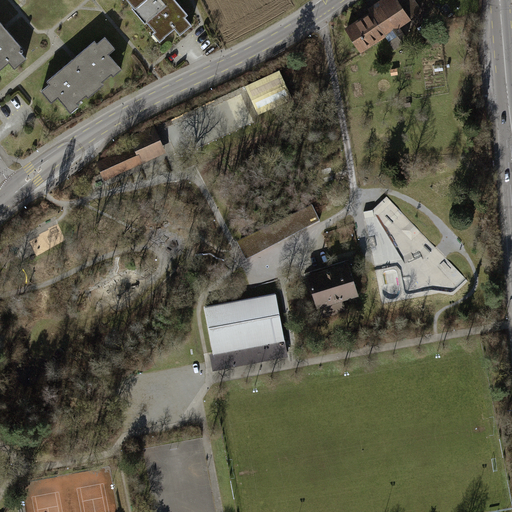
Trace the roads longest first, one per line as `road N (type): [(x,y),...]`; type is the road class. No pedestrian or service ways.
road 1 (primary): [(14,191),(74,143),(336,0)]
road 2 (track): [(322,9),(355,202),(281,259),(241,265)]
road 3 (tertiary): [(511,140),(501,0)]
